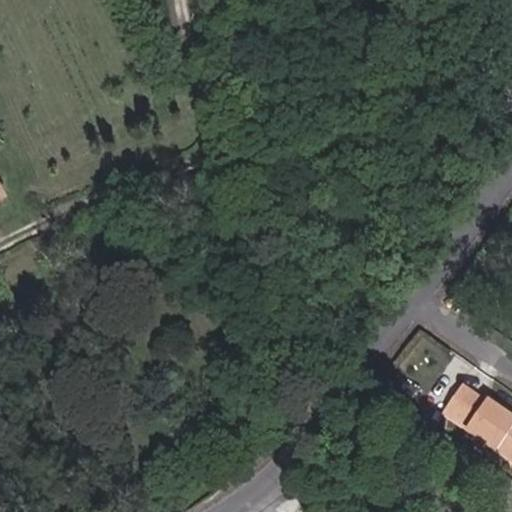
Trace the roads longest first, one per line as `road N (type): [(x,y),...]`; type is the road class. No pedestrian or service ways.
road 1 (unclassified): [(248,500),(365,393),(429,307)]
road 2 (unclassified): [(429,307),(511,194)]
